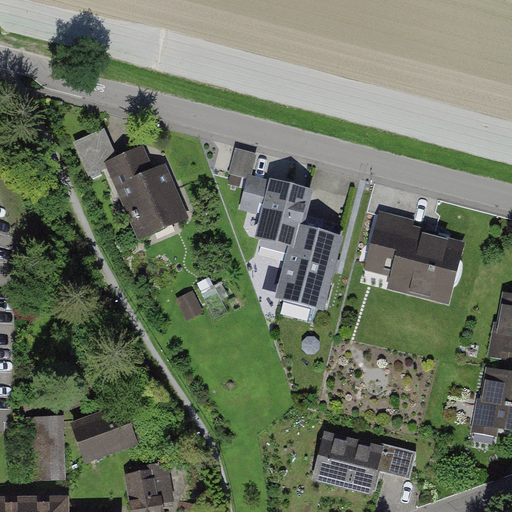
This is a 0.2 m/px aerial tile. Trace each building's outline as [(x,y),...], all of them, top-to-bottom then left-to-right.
[(147,147),(108,164),(144,243),(183,225),(147,147)] [(295,258),(313,194),(274,183),(256,247),(295,258)] [(467,235),(388,216),(373,280),(453,298),(467,235)] [(348,241),(305,230),(286,304),(328,316),(348,241)] [(490,362),(511,366),(511,278),(506,277),(490,362)] [(511,439),(511,366),(490,362),(476,433),(511,439)] [(76,424),(91,464),(139,447),(124,406),(76,424)] [(67,481),(65,413),(28,415),(31,482),(67,481)] [(322,426),(310,485),(380,500),(393,441),(322,426)] [(128,473),(134,511),(174,511),(167,466),(128,473)]
